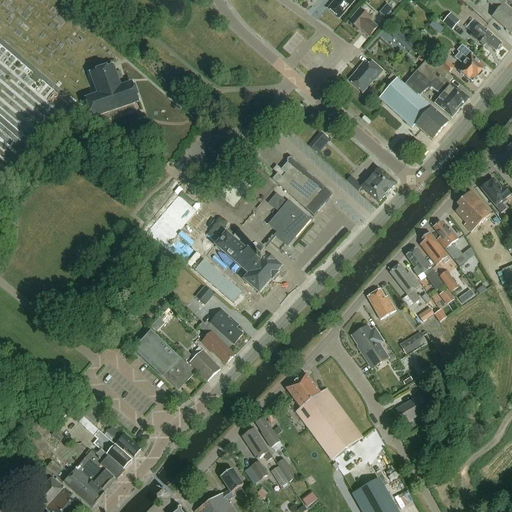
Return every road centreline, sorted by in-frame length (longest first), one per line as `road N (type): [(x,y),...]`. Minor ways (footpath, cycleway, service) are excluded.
road 1 (tertiary): [(171,428),(198,410),(415,183)]
road 2 (unclassified): [(329,340),(511,134)]
road 3 (unclassified): [(163,511),(329,340)]
road 4 (unclassified): [(432,511),(329,340)]
road 5 (residential): [(249,134),(201,194),(179,175),(219,136)]
road 6 (tertiary): [(415,183),(511,71)]
road 7 (unclassified): [(415,183),(307,90)]
